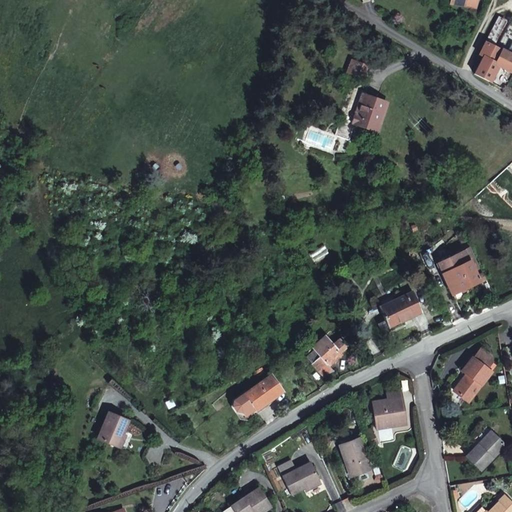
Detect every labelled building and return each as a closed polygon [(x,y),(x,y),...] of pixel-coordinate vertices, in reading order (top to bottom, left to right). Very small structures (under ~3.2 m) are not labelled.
[(511,57),(494,46),(508,20),(495,14),(491,21),(494,23),(479,55),(483,57),(474,74),(490,83),(499,66),(511,72),(511,57)] [(461,66),(466,54),(458,50),(453,62),(461,66)] [(369,65),(359,61),(353,76),(364,80),(369,65)] [(349,124),(376,132),(386,103),(362,95),(355,114),(353,113),(349,124)] [(337,123),(332,137),(348,142),(352,128),(337,123)] [(435,263),(448,294),(470,284),(476,282),(477,283),(487,278),(472,248),(435,263)] [(378,333),(418,313),(408,293),(375,310),(381,323),(374,326),(378,333)] [(301,323),(305,328),(310,324),(306,319),(301,323)] [(312,348),(314,350),(320,357),(312,365),(324,379),(333,372),(329,367),(340,356),(339,354),(347,348),(340,340),(332,346),(324,337),(312,348)] [(475,348),(467,358),(483,370),(487,364),(487,356),(475,348)] [(320,357),(314,350),(306,359),(312,365),(320,357)] [(486,372),(483,370),(467,358),(458,369),(462,373),(449,391),(463,402),(486,372)] [(284,392),(272,376),(245,396),(257,411),(284,392)] [(385,394),(386,401),(398,399),(397,392),(385,394)] [(368,404),(372,424),(385,423),(386,427),(403,424),(398,399),(386,401),(368,404)] [(105,441),(125,447),(129,435),(133,419),(112,413),(105,441)] [(504,443),(490,431),(476,447),(473,444),(464,456),(481,471),(504,443)] [(135,437),(129,435),(125,447),(132,449),(135,437)] [(350,478),(368,469),(356,439),(341,446),(348,464),(345,465),(350,478)] [(292,495),(306,487),(319,480),(310,464),(295,472),(290,463),(278,469),(292,495)] [(321,485),(319,480),(306,487),(308,492),(321,485)] [(238,511),(268,511),(273,509),(261,490),(235,506),(238,511)] [(505,511),(495,503),(486,511),(505,511)]
